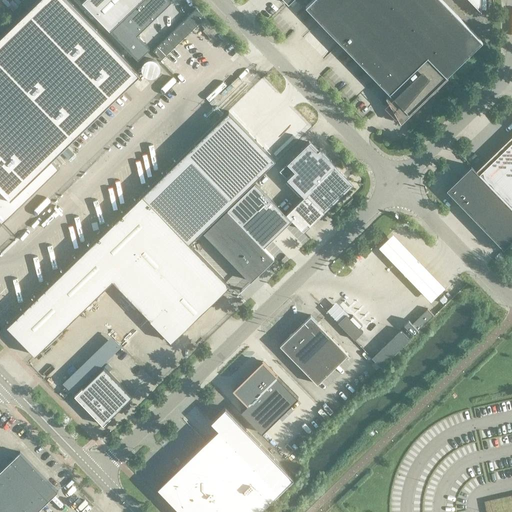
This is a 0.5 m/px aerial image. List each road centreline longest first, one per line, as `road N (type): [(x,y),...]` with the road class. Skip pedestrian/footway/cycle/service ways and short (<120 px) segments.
road 1 (unclassified): [(96,474),(396,185)]
road 2 (unclassified): [(396,185),(219,0)]
road 3 (unknown): [(230,345),(208,332),(159,368),(120,323),(107,320),(44,370)]
road 4 (unclassified): [(396,185),(493,89),(503,67),(504,0)]
road 5 (unclassified): [(511,300),(396,185)]
road 6 (unknown): [(295,79),(323,64),(379,116),(359,147)]
road 7 (residential): [(96,474),(5,380)]
